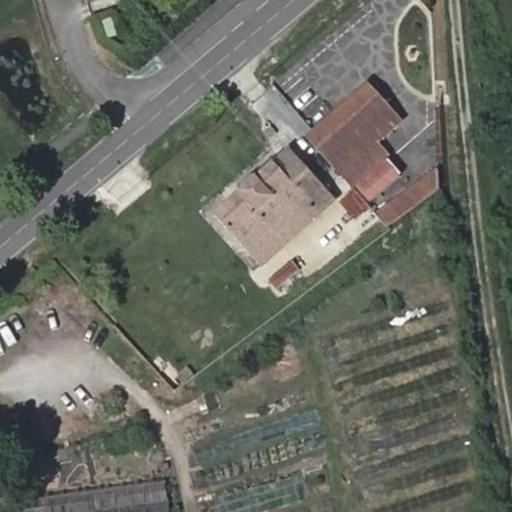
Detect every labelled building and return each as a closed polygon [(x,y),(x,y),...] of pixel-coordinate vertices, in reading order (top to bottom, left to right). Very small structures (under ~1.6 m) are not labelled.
[(368,88),(314,134),(310,137),(326,158),(348,138),(363,152),(371,149),(378,168),(391,155),(380,141),(399,122),(368,88)] [(348,138),(326,158),(354,188),(378,168),(371,149),(363,152),(348,138)] [(233,203),(276,253),(337,200),(293,151),(233,203)] [(387,165),(357,192),(370,206),(400,179),(387,165)] [(438,166),(376,212),(385,221),(438,184),(438,166)] [(276,253),(233,203),(217,215),(261,265),(276,253)] [(176,511),(173,480),(21,497),(22,511),(176,511)]
